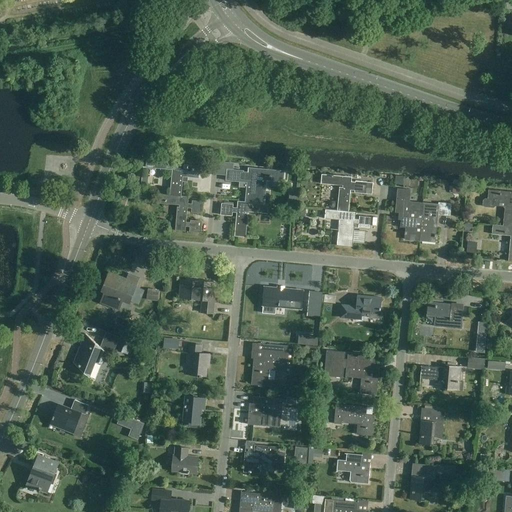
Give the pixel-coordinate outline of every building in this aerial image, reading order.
[(182,196),(183,176),(187,177),(199,178),(200,166),(188,165),(188,168),(184,168),(185,161),(154,159),(154,168),(175,170),(175,172),(172,171),(172,173),(170,195),(182,196)] [(235,164),(228,163),(226,181),(244,183),(244,179),(248,179),(245,202),(265,203),(267,180),(284,182),(285,171),(249,167),(248,174),(244,174),(245,171),(234,170),(235,164)] [(374,183),(368,182),(356,181),(356,182),(352,182),(353,177),(322,174),(321,184),(322,184),(343,186),(343,187),(340,187),(340,188),(338,210),(349,211),(351,189),(355,189),(355,193),(373,195),(374,183)] [(453,193),(465,194),(465,186),(453,185),(453,193)] [(418,241),(420,241),(423,203),(409,202),(410,190),(398,189),(395,212),(404,213),(403,220),(401,220),(400,227),(406,228),(406,232),(405,231),(404,234),(405,234),(405,239),(418,241)] [(505,226),(511,226),(511,191),(489,189),(488,198),(485,198),(483,199),(483,204),(484,206),(493,207),(496,205),(504,205),(506,207),(505,226)] [(190,232),(201,233),(202,221),(191,220),(190,222),(187,222),(188,208),(191,209),(191,212),(203,214),(204,201),(192,200),(192,204),(188,203),(189,196),(182,196),(170,195),(158,194),(158,203),(159,204),(159,203),(180,205),(180,207),(177,206),(177,212),(178,212),(176,230),(163,229),(163,230),(186,232),(186,227),(190,227),(190,232)] [(237,213),(235,236),(258,238),(258,237),(247,236),(249,214),(249,213),(245,213),(246,211),(267,213),(268,214),(269,204),(265,203),(245,202),(238,201),(237,208),(234,208),(234,204),(222,203),(221,215),(233,216),(233,212),(237,213)] [(423,203),(420,241),(422,241),(436,243),(436,237),(437,237),(438,235),(437,235),(437,225),(434,224),(435,215),(450,217),(451,217),(452,204),(439,203),(439,205),(423,203)] [(330,244),(330,245),(354,247),(356,224),(359,224),(359,228),(371,229),(372,217),(360,216),(360,219),(356,219),(357,212),(349,211),(326,209),(325,219),(326,219),(339,220),(337,245),(330,244)] [(497,260),(497,261),(511,261),(511,226),(505,226),(493,225),(492,234),(493,234),(511,235),(511,237),(511,239),(509,261),(497,260)] [(356,229),(356,240),(366,241),(366,230),(356,229)] [(477,242),(468,241),(467,253),(476,253),(477,242)] [(108,285),(101,302),(120,310),(125,296),(131,299),(129,303),(130,303),(140,279),(129,275),(126,282),(121,280),(122,278),(110,273),(105,284),(106,285),(106,284),(108,285)] [(181,280),(180,298),(202,300),(201,312),(214,313),(216,283),(193,280),(193,281),(181,280)] [(265,287),(263,306),(302,309),(304,291),(265,287)] [(158,300),(159,291),(149,290),(148,299),(158,300)] [(342,305),(341,317),(362,320),(362,315),(368,315),(368,316),(370,318),(378,319),(380,317),(382,298),(358,296),(357,306),(342,305)] [(463,307),(452,306),(452,304),(428,302),(426,322),(427,322),(427,317),(435,318),(434,327),(462,329),(464,305),(463,307)] [(74,364),(90,377),(95,363),(102,364),(107,352),(86,334),(74,364)] [(163,346),(179,348),(179,339),(164,337),(163,346)] [(121,338),(116,349),(128,353),(133,342),(121,338)] [(254,357),(252,384),(271,386),(272,380),(269,379),(270,370),(286,371),(285,373),(286,373),(289,346),(259,343),(259,344),(264,344),(263,358),(254,357)] [(202,377),(202,376),(206,376),(207,363),(209,363),(210,354),(202,353),(202,346),(190,344),(189,353),(192,353),(190,375),(200,376),(202,377)] [(347,377),(362,378),(361,393),(377,395),(380,369),(371,368),(372,355),(378,356),(378,355),(348,352),(347,359),(345,358),(345,352),(327,350),(324,376),(343,378),(344,367),(346,368),(345,378),(346,378),(346,379),(347,377)] [(485,358),(468,357),(467,368),(484,369),(485,358)] [(460,391),(460,390),(463,390),(464,381),(461,381),(462,367),(443,365),(448,366),(448,368),(422,366),(420,387),(421,387),(422,379),(446,381),(445,389),(441,388),(441,389),(460,391)] [(222,380),(210,381),(211,394),(223,393),(222,380)] [(192,425),(192,424),(201,425),(202,409),(205,409),(206,398),(186,396),(184,423),(189,424),(192,425)] [(281,417),(281,419),(282,419),(284,399),(254,396),(253,397),(260,398),(259,404),(250,403),(248,424),(261,426),(262,415),(281,417)] [(66,429),(65,431),(74,434),(82,413),(86,415),(90,406),(75,400),(71,411),(58,406),(49,429),(52,423),(66,429)] [(342,423),(358,424),(357,435),(374,436),(376,415),(367,414),(367,408),(374,408),(337,404),(335,424),(342,425),(342,423)] [(438,446),(438,445),(434,445),(435,437),(443,438),(446,410),(422,408),(431,409),(430,421),(421,420),(419,445),(438,446)] [(286,454),(279,453),(280,447),(255,445),(255,452),(246,451),(244,473),(261,474),(262,464),(277,465),(277,470),(284,471),(286,454)] [(190,474),(190,473),(197,473),(199,457),(188,457),(189,449),(176,447),(176,448),(175,455),(174,455),(173,471),(188,472),(188,473),(190,474)] [(296,447),(295,465),(307,466),(309,448),(296,447)] [(352,483),(369,484),(371,463),(360,462),(361,456),(369,456),(345,453),(345,454),(347,454),(347,460),(338,460),(337,472),(338,472),(338,471),(351,472),(350,480),(352,483)] [(41,491),(41,490),(48,493),(59,463),(39,455),(27,485),(39,490),(41,491)] [(429,502),(429,501),(424,500),(425,492),(434,493),(437,465),(413,463),(413,464),(422,465),(421,476),(412,475),(410,500),(429,502)] [(189,511),(191,501),(171,500),(172,491),(153,490),(152,500),(153,500),(153,498),(162,499),(160,511),(189,511)] [(281,511),(283,496),(245,492),(245,493),(253,494),(252,500),(241,499),(240,511),(253,511),(261,511),(281,511)] [(304,495),(296,494),(295,509),(303,510),(304,495)] [(346,498),(346,501),(334,500),(333,511),(366,511),(367,511),(358,510),(359,504),(365,504),(365,503),(358,503),(358,499),(346,498)]
